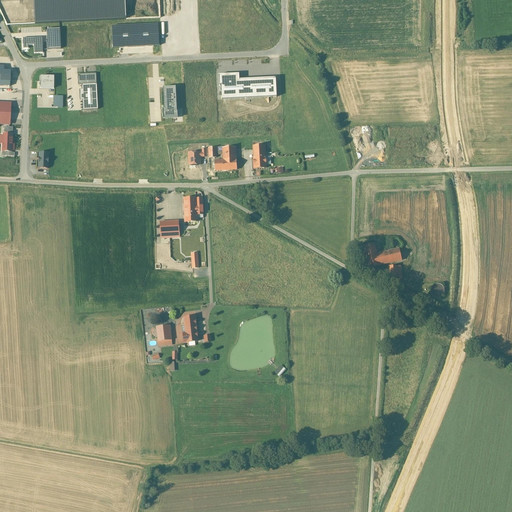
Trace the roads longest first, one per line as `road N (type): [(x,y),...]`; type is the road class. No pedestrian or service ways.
road 1 (unclassified): [(283,0),(282,41),(270,52),(22,67)]
road 2 (tertiary): [(395,511),(462,335)]
road 3 (unclassified): [(25,180),(201,186)]
road 4 (unclassified): [(201,186),(351,270)]
road 5 (tertiary): [(461,169),(448,0)]
road 6 (track): [(354,172),(320,57),(284,24)]
road 7 (tertiary): [(462,335),(472,261),(461,169)]
road 8 (unclassified): [(201,186),(354,172)]
road 9 (unclassified): [(351,270),(462,335)]
